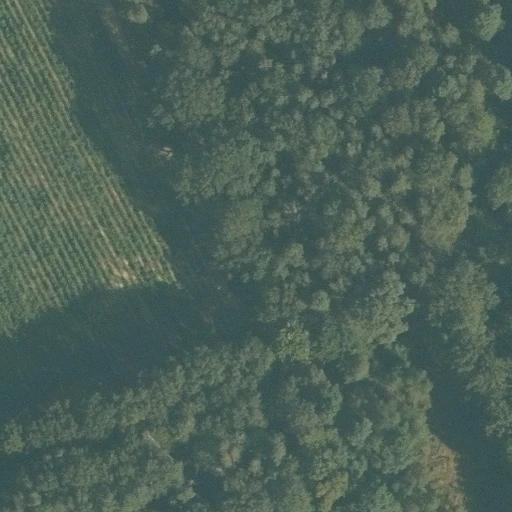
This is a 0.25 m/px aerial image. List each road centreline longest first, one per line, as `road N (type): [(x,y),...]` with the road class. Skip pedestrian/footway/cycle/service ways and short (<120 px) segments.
road 1 (track): [(115,0),(273,356)]
road 2 (unclassified): [(0,465),(273,356)]
